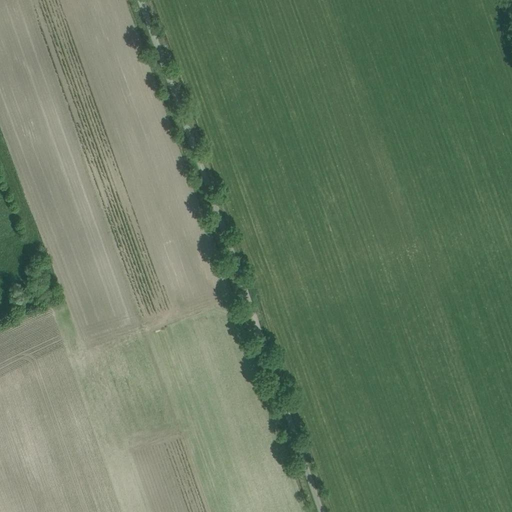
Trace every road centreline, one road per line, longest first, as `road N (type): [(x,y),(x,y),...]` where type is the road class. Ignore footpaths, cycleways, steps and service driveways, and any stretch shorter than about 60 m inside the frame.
road 1 (unclassified): [(318,511),(140,0)]
road 2 (track): [(244,296),(109,346)]
